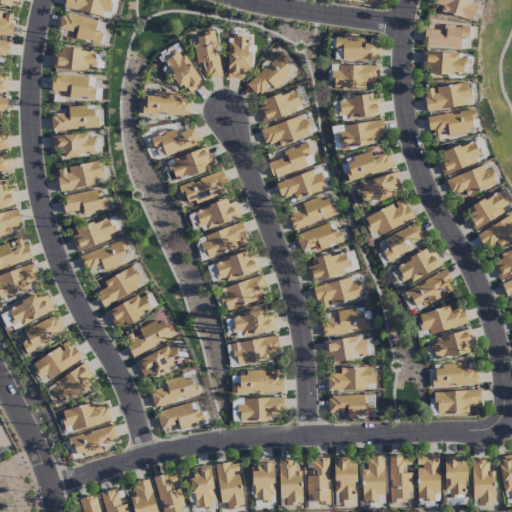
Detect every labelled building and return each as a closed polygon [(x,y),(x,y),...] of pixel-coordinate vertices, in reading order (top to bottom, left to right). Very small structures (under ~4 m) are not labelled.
[(100,17),(102,10),(108,12),(110,0),(64,0),(63,7),(100,17)] [(470,21),(477,1),(474,0),(434,0),(444,3),(441,12),(470,21)] [(2,13),(0,12),(0,35),(10,37),(13,15),(2,13)] [(96,22),(61,13),(58,28),(67,30),(65,37),(99,46),(102,33),(94,31),(96,22)] [(459,49),(460,36),(468,36),(469,27),(445,25),(445,20),(426,19),(424,46),(459,49)] [(221,77),(212,32),(193,36),(202,81),(221,77)] [(248,67),(248,37),(233,36),(233,43),(227,43),(226,78),(243,78),(243,67),(248,67)] [(334,60),(377,61),(378,44),(360,44),(360,38),(334,37),(334,60)] [(9,42),(0,41),(0,63),(6,64),(9,42)] [(53,49),(52,69),(94,70),(95,51),(53,49)] [(189,94),(202,85),(179,51),(163,61),(180,87),(183,85),(189,94)] [(423,53),(422,73),(463,74),(464,54),(423,53)] [(245,79),(257,97),(287,77),(283,71),(290,66),(282,55),(245,79)] [(364,88),(364,82),(378,82),(377,65),(337,66),(338,71),(331,71),(331,88),(364,88)] [(94,78),(52,76),(51,95),(65,95),(65,98),(93,100),(94,78)] [(426,111),(464,107),(463,99),(469,98),(467,84),(424,89),(426,111)] [(257,109),(262,123),(296,112),(294,106),(299,104),(294,90),(261,101),(263,107),(257,109)] [(171,94),(143,94),(143,115),(188,115),(188,99),(171,99),(171,94)] [(379,115),(376,100),(367,101),(366,96),(337,100),(339,116),(346,115),(346,120),(379,115)] [(50,130),(96,128),(95,107),(67,108),(67,115),(50,116),(50,130)] [(426,117),(428,130),(432,130),(433,139),(444,137),(444,136),(472,132),(470,120),(474,119),(473,111),(426,117)] [(280,147),(310,135),(302,114),(259,131),(265,145),(277,141),(280,147)] [(342,126),(343,132),(331,133),(333,149),(372,144),(371,138),(384,136),(381,120),(342,126)] [(164,156),(199,144),(193,128),(176,134),(175,130),(149,139),(153,150),(161,147),(164,156)] [(0,150),(8,150),(7,133),(0,133),(0,150)] [(52,153),(61,152),(61,156),(95,155),(94,134),(51,135),(52,153)] [(481,158),(473,140),(434,157),(443,176),(481,158)] [(309,153),(306,143),(284,150),(286,158),(267,164),(272,178),(306,167),(302,155),(309,153)] [(175,181),(212,167),(204,147),(173,159),(174,164),(169,166),(175,181)] [(391,168),(385,147),(340,160),(346,182),(391,168)] [(0,155),(0,171),(9,171),(8,155),(0,155)] [(59,192),(103,181),(99,160),(66,168),(67,170),(55,173),(59,192)] [(484,170),(482,166),(446,179),(453,200),(495,185),(489,168),(484,170)] [(275,184),(280,199),(293,194),(295,200),(325,189),(319,174),(313,176),(311,170),(275,184)] [(228,191),(221,171),(179,186),(187,207),(228,191)] [(377,198),(378,200),(401,192),(395,173),(356,185),(361,203),(377,198)] [(0,207),(15,205),(12,189),(1,191),(0,188),(0,207)] [(108,210),(105,198),(98,199),(96,190),(60,198),(63,214),(81,210),(82,215),(108,210)] [(508,211),(499,192),(464,209),(473,228),(508,211)] [(302,205),(303,209),(286,216),(292,231),(335,215),(327,195),(302,205)] [(234,202),(228,205),(226,198),(193,213),(199,227),(205,224),(208,230),(240,216),(234,202)] [(412,219),(403,198),(392,203),(393,204),(362,218),(369,233),(377,229),(379,234),(412,219)] [(0,213),(0,235),(9,234),(8,228),(20,226),(17,210),(0,213)] [(511,213),(476,237),(487,254),(511,238),(511,213)] [(71,237),(75,250),(114,237),(108,218),(75,228),(77,234),(71,237)] [(248,243),(240,222),(205,236),(207,242),(201,245),(207,260),(248,243)] [(343,240),(339,230),(331,233),(327,223),(294,237),(301,251),(315,245),(318,251),(343,240)] [(384,239),(389,249),(382,252),(387,262),(414,249),(412,243),(423,238),(416,223),(384,239)] [(0,269),(30,259),(23,239),(0,246),(0,269)] [(79,255),(83,269),(101,264),(103,269),(128,261),(122,241),(79,255)] [(404,285),(440,264),(430,246),(394,267),(404,285)] [(511,273),(511,250),(497,255),(499,262),(492,264),(497,278),(511,273)] [(307,261),(313,282),(343,273),(342,268),(348,266),(344,251),(307,261)] [(259,270),(254,255),(247,258),(245,252),(213,264),(219,279),(225,277),(227,282),(259,270)] [(0,297),(28,289),(26,282),(39,279),(34,264),(0,274),(0,297)] [(104,307),(137,290),(133,283),(139,280),(132,266),(93,286),(104,307)] [(440,296),(440,298),(454,290),(442,270),(403,292),(414,311),(440,296)] [(256,300),(254,295),(266,290),(260,275),(217,291),(225,312),(256,300)] [(357,281),(351,283),(349,277),(313,288),(317,305),(329,302),(330,305),(361,297),(357,281)] [(511,278),(501,283),(508,301),(511,299),(511,278)] [(106,313),(113,326),(121,321),(124,326),(151,310),(141,293),(106,313)] [(53,310),(46,295),(36,299),(34,296),(6,309),(15,329),(53,310)] [(430,335),(466,323),(461,307),(449,311),(447,306),(417,315),(421,330),(428,328),(430,335)] [(322,335),(367,331),(365,312),(354,313),(354,309),(335,311),(336,317),(320,319),(322,335)] [(276,330),(272,314),(262,316),(261,311),(231,317),(234,334),(241,332),(242,337),(276,330)] [(21,344),(25,354),(49,343),(46,337),(63,330),(56,315),(22,330),(27,341),(21,344)] [(430,339),(434,359),(465,353),(464,345),(469,344),(467,332),(430,339)] [(266,354),(278,352),(275,336),(231,344),(235,366),(267,360),(266,354)] [(325,342),(328,362),(366,356),(363,336),(325,342)] [(31,364),(40,378),(45,375),(48,380),(80,359),(68,340),(31,364)] [(181,362),(173,343),(134,361),(141,377),(153,372),(154,375),(181,362)] [(91,375),(84,363),(51,383),(62,402),(90,385),(86,378),(91,375)] [(478,368),(459,369),(459,365),(432,366),(433,387),(478,385),(478,368)] [(326,376),(326,391),(366,390),(366,383),(372,383),(372,367),(339,368),(339,376),(326,376)] [(236,394),(282,392),(281,371),(236,372),(236,394)] [(153,408),(199,394),(194,378),(183,381),(182,376),(164,381),(166,389),(149,394),(153,408)] [(434,392),(435,415),(468,413),(467,407),(480,406),(479,390),(434,392)] [(372,418),(371,405),(363,405),(363,395),(327,396),(327,413),(345,412),(345,419),(372,418)] [(232,422),(270,420),(270,414),(282,413),(282,397),(231,399),(232,422)] [(203,422),(197,402),(155,413),(160,429),(178,424),(179,429),(203,422)] [(110,423),(107,405),(93,408),(92,404),(60,410),(64,427),(73,425),(74,430),(110,423)] [(99,445),(116,441),(112,427),(66,438),(72,460),(101,453),(99,445)] [(0,447),(8,444),(0,428),(0,447)] [(387,456),(388,502),(407,501),(406,491),(411,491),(410,455),(387,456)] [(437,456),(415,456),(416,467),(415,467),(416,501),(439,500),(437,456)] [(501,493),(509,492),(510,502),(511,501),(511,456),(497,459),(501,493)] [(383,495),(382,457),(366,458),(366,469),(361,470),(361,502),(378,501),(378,496),(383,495)] [(443,457),(443,490),(450,490),(450,495),(464,496),(465,458),(443,457)] [(280,505),(301,504),(300,471),(293,471),(293,458),(278,459),(280,505)] [(327,458),(313,458),(313,476),(307,476),(307,504),(328,503),(327,458)] [(333,458),(333,492),(339,492),(339,506),(355,506),(354,458),(333,458)] [(494,505),(493,471),(488,471),(488,460),(470,460),(472,498),(477,498),(478,505),(494,505)] [(237,462),(216,465),(220,509),(242,507),(237,462)] [(253,502),(273,501),(272,462),(252,462),(253,502)] [(209,465),(197,467),(198,477),(191,478),(194,510),(214,507),(209,465)] [(152,477),(162,511),(184,511),(178,489),(170,491),(168,484),(176,482),(174,475),(167,478),(165,474),(152,477)] [(154,511),(147,481),(131,485),(134,497),(130,498),(133,511),(154,511)]
